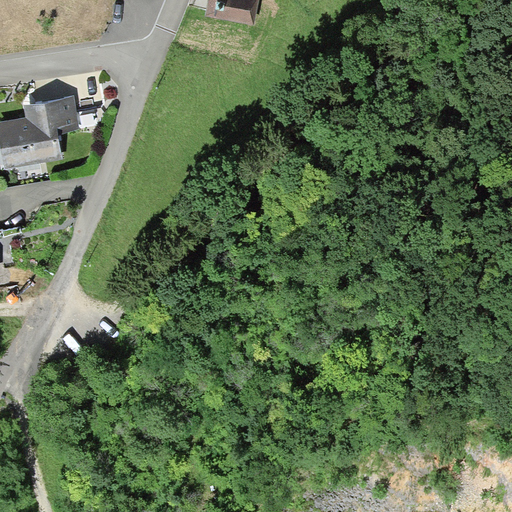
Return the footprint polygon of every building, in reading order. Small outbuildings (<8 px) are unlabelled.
[(214,12),(216,0),(208,0),(206,11),(214,12)] [(255,0),(216,0),(214,12),(252,19),(255,0)] [(38,116),(30,118),(0,123),(0,124),(4,145),(13,144),(16,162),(60,155),(56,131),(77,127),(72,95),(36,102),(37,109),(38,116)] [(29,111),(30,118),(38,116),(37,109),(33,110),(29,111)] [(7,164),(16,162),(13,144),(4,145),(7,164)] [(0,229),(0,263),(35,257),(29,226),(4,231),(4,229),(0,229)]
